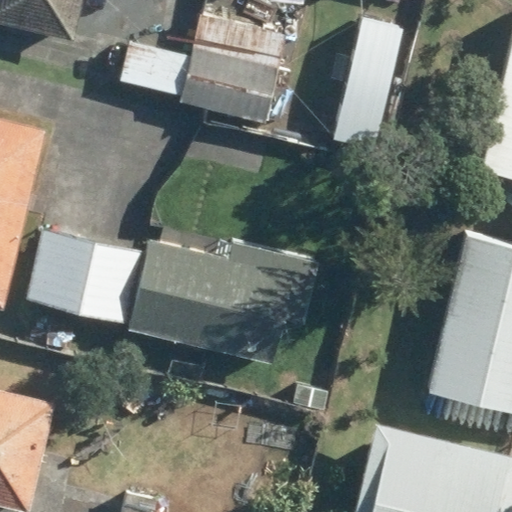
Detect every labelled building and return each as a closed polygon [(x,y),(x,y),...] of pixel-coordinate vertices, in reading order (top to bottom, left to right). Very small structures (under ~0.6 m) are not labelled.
[(0,0),(0,19),(67,35),(75,0),(0,0)] [(424,376),(511,395),(511,4),(475,169),(511,176),(511,228),(460,217),(424,376)] [(398,22),(352,13),(327,137),(373,146),(398,22)] [(189,51),(125,40),(118,82),(182,92),(180,105),(267,120),(282,29),(195,15),(189,51)] [(0,293),(38,123),(0,114),(0,293)] [(227,238),(222,256),(141,237),(120,323),(267,358),(278,313),(299,318),(314,258),(227,238)] [(47,398),(0,386),(0,499),(22,504),(47,398)] [(508,511),(511,500),(511,434),(371,401),(344,511),(508,511)]
